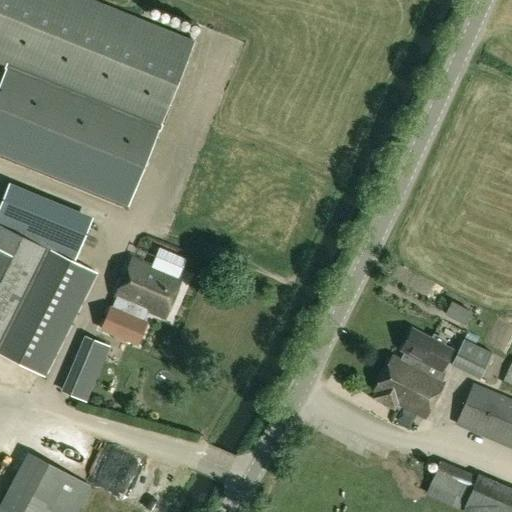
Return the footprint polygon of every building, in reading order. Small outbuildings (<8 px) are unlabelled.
[(88,0),(0,0),(0,63),(5,65),(0,78),(0,142),(131,195),(193,42),(88,0)] [(9,228),(23,234),(78,257),(93,220),(85,217),(38,197),(24,192),(9,228)] [(0,225),(0,354),(44,378),(97,273),(45,246),(44,248),(0,225)] [(146,311),(164,318),(181,279),(132,258),(115,297),(122,300),(117,311),(111,308),(102,329),(138,345),(147,323),(142,321),(146,311)] [(465,325),(471,313),(451,302),(445,314),(465,325)] [(441,371),(452,350),(442,345),(444,341),(434,335),(431,339),(411,329),(401,349),(405,351),(400,359),(392,355),(372,393),(374,394),(372,398),(394,409),(397,404),(424,419),(444,382),(434,377),(439,369),(441,371)] [(82,355),(103,364),(110,347),(89,339),(82,355)] [(492,353),(464,339),(451,366),(479,380),(492,353)] [(511,360),(502,381),(511,385),(511,360)] [(455,425),(511,449),(511,398),(472,382),(455,425)] [(0,501),(0,511),(73,511),(88,485),(26,452),(0,501)] [(511,511),(511,487),(477,473),(461,511),(511,511)]
